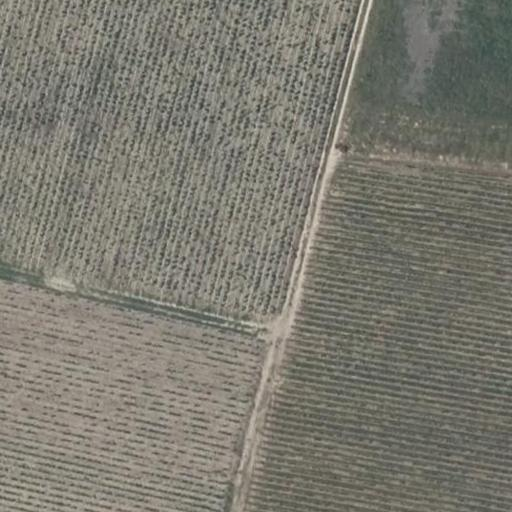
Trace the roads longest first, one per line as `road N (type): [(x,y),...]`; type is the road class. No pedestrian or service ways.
road 1 (track): [(0,270),(279,335),(235,511)]
road 2 (track): [(279,335),(365,0)]
